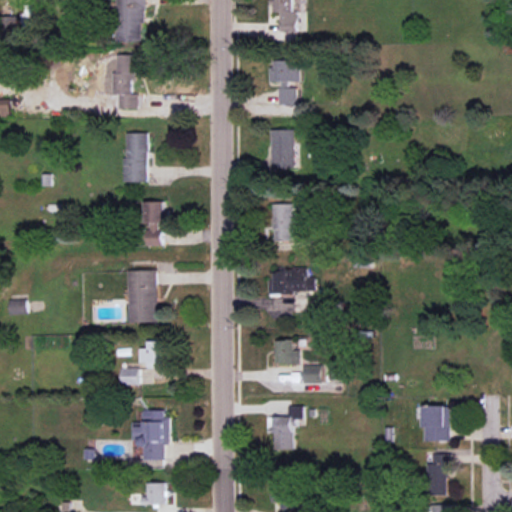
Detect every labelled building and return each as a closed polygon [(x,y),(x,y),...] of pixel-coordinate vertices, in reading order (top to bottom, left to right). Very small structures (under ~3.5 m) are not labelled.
[(145,41),(145,0),(117,0),(117,41),(145,41)] [(272,0),(273,13),(281,13),(281,30),(297,30),(298,10),(292,10),(292,0),(272,0)] [(139,108),(139,94),(135,94),(135,54),(116,54),(116,94),(120,94),(120,107),(139,108)] [(272,81),(301,81),(300,67),(292,67),(292,60),(271,60),(272,81)] [(279,105),(298,105),(297,87),(279,87),(279,105)] [(0,115),(11,116),(12,99),(0,98),(0,115)] [(296,129),(272,129),(273,168),(297,168),(296,129)] [(148,182),(149,133),(127,132),(126,181),(148,182)] [(162,245),(163,223),(167,223),(167,201),(147,201),(147,245),(162,245)] [(296,240),(295,203),(274,203),(275,240),(296,240)] [(270,293),(308,293),(308,269),(277,269),(277,279),(271,279),(270,293)] [(159,270),(130,270),(130,322),(160,321),(159,270)] [(10,314),(29,314),(28,299),(10,299),(10,314)] [(301,350),(295,350),(295,340),(277,339),(277,363),(301,363),(301,350)] [(171,340),(149,341),(149,348),(142,348),(142,362),(148,362),(148,366),(171,366),(171,340)] [(323,365),(305,365),(305,383),(323,382),(323,365)] [(141,384),(141,367),(124,368),(124,384),(141,384)] [(289,416),(269,416),(270,432),(276,432),(276,449),(295,449),(295,418),(305,418),(305,405),(289,406),(289,416)] [(426,441),(452,440),(452,405),(425,405),(426,441)] [(171,444),(171,409),(146,409),(146,425),(138,425),(138,439),(144,439),(144,459),(166,459),(166,444),(171,444)] [(449,453),(433,453),(434,463),(428,463),(429,495),(450,494),(449,453)] [(298,509),(299,480),(277,479),(277,489),(272,489),(272,501),(282,501),(282,508),(298,509)] [(167,504),(167,482),(149,482),(149,496),(144,496),(144,504),(167,504)]
